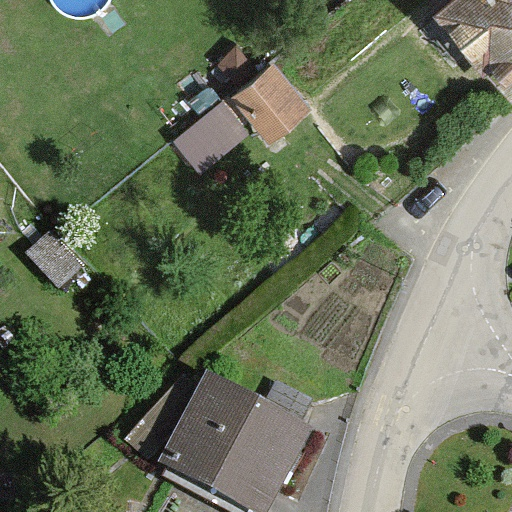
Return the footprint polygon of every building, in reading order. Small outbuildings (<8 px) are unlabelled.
[(511,0),(457,0),(435,20),(511,109),(511,0)] [(371,117),(458,60),(431,19),(344,76),(371,117)] [(312,111),(273,64),(230,99),(269,146),(312,111)] [(249,134),(222,101),(172,143),(200,175),(249,134)] [(207,384),(159,475),(230,511),(286,511),(322,444),(207,384)]
